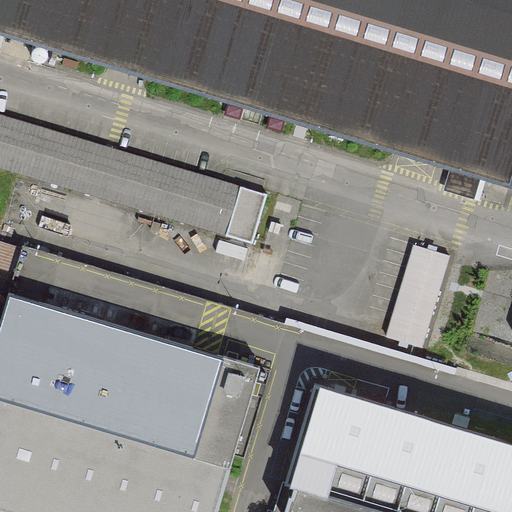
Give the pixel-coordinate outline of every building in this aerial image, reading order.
[(511,0),(0,0),(0,32),(298,122),(310,126),(455,169),(448,190),(509,209),(511,206),(511,0)] [(64,65),(79,70),(81,63),(66,58),(64,65)] [(256,243),(271,194),(0,115),(0,168),(23,175),(256,243)] [(294,137),(306,140),(310,126),(298,122),(294,137)] [(0,291),(7,293),(19,246),(0,241),(0,291)] [(450,255),(414,244),(386,336),(412,344),(423,347),(450,255)] [(274,373),(9,293),(4,307),(0,323),(0,397),(232,467),(236,455),(249,459),(267,399),(262,397),(265,385),(270,386),(274,373)] [(511,511),(511,438),(325,382),(289,511),(511,511)] [(218,511),(232,467),(0,397),(0,511),(3,511),(218,511)]
